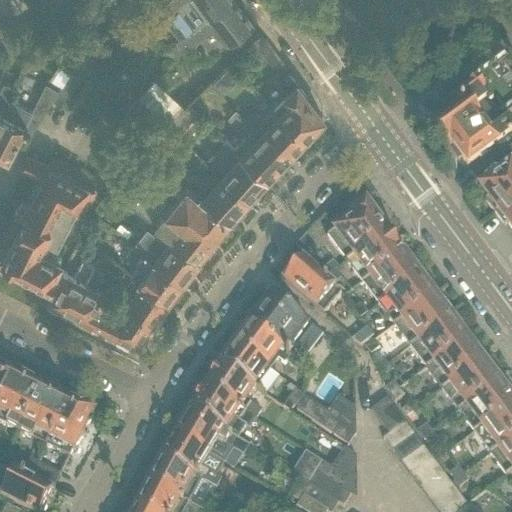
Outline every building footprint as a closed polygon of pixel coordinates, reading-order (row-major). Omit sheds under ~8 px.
[(36,0),(29,5),(36,13),(37,15),(40,20),(59,6),(55,0),(36,0)] [(173,0),(162,13),(167,18),(185,0),(173,0)] [(170,21),(167,24),(179,40),(192,31),(191,30),(192,29),(192,30),(232,0),(185,0),(169,17),(171,19),(170,21)] [(192,29),(191,30),(192,31),(179,40),(176,43),(183,52),(200,39),(209,51),(216,50),(251,24),(232,0),(192,30),(192,29)] [(6,24),(0,35),(0,49),(5,52),(16,30),(6,24)] [(139,47),(127,36),(119,45),(131,56),(139,47)] [(127,63),(114,77),(122,85),(136,71),(127,63)] [(77,64),(58,93),(51,103),(60,109),(86,70),(77,64)] [(281,98),(271,109),(304,140),(307,137),(311,137),(314,133),(315,129),(323,120),(287,73),(277,84),(286,92),(281,98)] [(432,128),(432,129),(432,130),(432,131),(432,132),(433,132),(433,133),(433,134),(436,138),(440,135),(449,147),(482,122),(491,115),(483,105),(492,99),(476,79),(466,86),(453,97),(461,108),(446,119),(443,116),(434,123),(433,124),(433,125),(432,126),(432,127),(432,128)] [(0,116),(7,102),(15,87),(5,82),(0,92),(0,116)] [(0,155),(7,160),(24,127),(32,131),(51,103),(58,93),(47,88),(33,115),(7,102),(0,116),(0,155)] [(140,99),(127,113),(154,139),(168,125),(176,117),(148,90),(140,99)] [(122,91),(113,100),(124,111),(133,103),(122,91)] [(176,117),(168,125),(175,132),(193,114),(191,112),(186,107),(176,117)] [(251,112),(243,120),(286,159),(295,150),(299,149),(303,145),(303,141),(304,140),(271,109),(261,120),(251,112)] [(235,112),(227,120),(236,128),(246,137),(245,137),(236,147),(235,148),(234,149),(267,179),(269,177),(273,177),(277,173),(277,169),(286,159),(243,120),(235,112)] [(482,122),(449,147),(459,160),(461,159),(468,168),(499,144),(506,154),(510,151),(511,149),(511,125),(508,120),(490,133),(482,122)] [(230,164),(219,175),(248,200),(251,196),(255,196),(259,192),(258,189),(267,179),(234,149),(224,139),(215,149),(230,164)] [(153,141),(146,148),(153,155),(160,147),(153,141)] [(0,266),(51,292),(61,272),(54,269),(59,258),(51,254),(78,201),(85,205),(93,190),(25,156),(18,170),(35,178),(25,198),(22,197),(14,212),(17,214),(0,248),(0,266)] [(485,203),(494,216),(511,202),(511,165),(479,190),(487,201),(485,203)] [(195,173),(186,185),(230,221),(237,212),(240,212),(244,207),(244,204),(248,200),(219,175),(218,176),(212,170),(203,179),(195,173)] [(186,185),(171,203),(153,189),(146,198),(117,176),(106,188),(120,198),(157,226),(200,259),(214,241),(230,221),(186,185)] [(327,239),(345,263),(386,232),(364,203),(363,203),(362,202),(360,202),(359,202),(358,203),(357,203),(356,204),(355,205),(354,206),(354,207),(353,208),(353,209),(353,210),(354,211),(354,212),(349,217),(351,221),(327,239)] [(511,202),(494,216),(503,228),(506,226),(511,234),(511,202)] [(119,224),(115,229),(125,236),(129,230),(119,224)] [(138,237),(135,242),(136,243),(136,242),(144,249),(142,251),(145,253),(182,282),(191,270),(194,269),(198,264),(198,261),(200,259),(157,226),(156,227),(156,228),(153,232),(147,227),(138,238),(138,237)] [(97,232),(89,244),(94,248),(103,236),(97,232)] [(345,263),(361,285),(403,254),(401,252),(401,247),(397,243),(393,242),(386,232),(345,263)] [(138,265),(131,275),(167,301),(169,299),(172,298),(176,293),(175,290),(182,282),(142,251),(141,252),(132,245),(125,255),(138,265)] [(361,285),(378,307),(419,276),(417,274),(417,269),(414,265),(409,263),(403,254),(361,285)] [(59,306),(70,311),(94,265),(82,259),(74,275),(62,269),(61,272),(51,292),(47,300),(49,301),(52,305),(56,307),(59,306)] [(297,264),(293,269),(292,272),(284,282),(299,295),(318,311),(323,315),(341,294),(333,287),(326,281),(319,276),(302,261),(300,263),(297,264)] [(327,267),(320,272),(322,273),(329,279),(335,271),(336,270),(338,269),(333,262),(329,265),(327,267)] [(87,320),(91,322),(99,306),(106,292),(96,287),(105,270),(94,265),(70,311),(78,316),(80,319),(84,321),(87,320)] [(131,292),(124,304),(125,305),(126,303),(154,320),(155,318),(159,318),(161,314),(161,310),(167,301),(131,275),(124,270),(117,282),(131,292)] [(335,271),(329,279),(335,284),(342,277),(335,271)] [(378,307),(394,329),(436,298),(427,287),(427,282),(423,278),(420,277),(419,276),(378,307)] [(256,316),(249,325),(300,365),(321,337),(272,295),(263,307),(261,308),(256,313),(256,316)] [(394,329),(410,350),(451,319),(450,317),(449,312),(446,307),(442,307),(436,298),(394,329)] [(99,306),(91,322),(97,326),(99,329),(103,331),(107,330),(133,344),(138,344),(154,320),(126,303),(125,305),(124,304),(117,314),(99,306)] [(360,305),(352,310),(360,320),(364,317),(365,316),(367,314),(366,313),(360,305)] [(410,350),(426,371),(467,340),(459,330),(459,325),(456,321),(452,320),(451,319),(410,350)] [(236,342),(235,344),(266,369),(269,371),(277,360),(284,366),(285,365),(295,372),(300,365),(249,325),(243,333),(241,334),(236,339),(236,342)] [(366,328),(352,339),(360,347),(373,337),(366,328)] [(426,371),(442,392),(483,361),(482,359),(481,355),(478,350),(474,350),(467,340),(426,371)] [(373,341),(365,348),(370,356),(379,349),(373,341)] [(227,355),(219,365),(255,389),(269,371),(266,369),(235,344),(234,345),(231,346),(227,352),(227,355)] [(442,392),(457,413),(499,382),(492,372),(491,368),(488,363),(484,363),(483,361),(442,392)] [(219,365),(204,388),(256,421),(262,412),(248,402),(256,390),(255,389),(219,365)] [(0,398),(12,375),(8,373),(9,370),(3,367),(0,368),(0,398)] [(279,378),(269,371),(255,389),(256,390),(266,397),(279,378)] [(0,422),(18,432),(41,386),(28,380),(26,376),(22,374),(17,374),(14,373),(13,376),(12,375),(0,398),(0,422)] [(457,413),(473,434),(511,405),(511,395),(510,393),(506,392),(499,382),(457,413)] [(384,390),(390,397),(397,391),(392,384),(384,390)] [(18,432),(45,446),(68,400),(66,399),(65,396),(61,394),(57,394),(41,386),(18,432)] [(204,388),(190,410),(224,433),(226,434),(237,441),(239,439),(246,427),(250,430),(256,421),(204,388)] [(292,396),(283,408),(290,413),(294,407),(296,403),(292,400),(294,397),(295,395),(297,393),(295,391),(293,394),(292,396)] [(397,391),(390,397),(395,404),(402,398),(397,391)] [(294,397),(292,400),(296,403),(294,407),(298,410),(300,408),(302,400),(304,398),(297,393),(295,395),(294,397)] [(298,410),(297,412),(328,434),(335,425),(324,417),(326,414),(304,398),(302,400),(300,408),(298,410)] [(326,414),(324,417),(335,425),(354,438),(355,436),(355,412),(347,407),(337,399),(326,414)] [(405,424),(387,399),(371,412),(389,436),(405,424)] [(68,400),(45,446),(69,458),(76,445),(79,444),(82,439),(81,437),(87,425),(90,424),(92,420),(92,415),(93,413),(89,411),(88,408),(84,406),(80,406),(68,400)] [(511,405),(473,434),(490,456),(511,439),(511,405)] [(179,422),(171,435),(210,457),(225,466),(233,452),(243,458),(249,449),(237,441),(226,434),(224,433),(190,410),(182,423),(179,422)] [(405,424),(389,436),(383,440),(392,451),(414,435),(405,424)] [(335,425),(328,434),(347,447),(354,438),(335,425)] [(424,427),(417,433),(422,440),(429,434),(431,433),(426,426),(424,427)] [(429,434),(422,440),(427,446),(434,441),(436,440),(433,436),(431,433),(429,434)] [(166,449),(160,459),(201,481),(213,488),(216,490),(221,481),(217,478),(225,466),(210,457),(171,435),(164,447),(166,449)] [(423,447),(414,435),(392,451),(401,464),(423,447)] [(511,439),(490,456),(506,478),(511,472),(511,439)] [(410,476),(432,459),(423,447),(401,464),(410,476)] [(318,469),(315,474),(350,497),(356,500),(357,499),(356,457),(346,450),(344,449),(330,471),(327,475),(318,469)] [(235,472),(243,458),(233,452),(225,466),(235,472)] [(306,485),(307,486),(315,474),(318,469),(320,465),(305,455),(291,476),(306,485)] [(152,474),(147,484),(187,505),(188,505),(189,504),(204,511),(207,505),(205,504),(192,497),(201,481),(160,459),(158,463),(156,462),(151,473),(152,474)] [(419,488),(441,472),(432,459),(410,476),(419,488)] [(34,461),(27,475),(38,481),(45,467),(34,461)] [(330,471),(320,465),(318,469),(327,475),(330,471)] [(45,467),(38,481),(53,489),(60,475),(45,467)] [(458,469),(449,476),(454,483),(463,476),(458,469)] [(0,496),(21,508),(29,511),(43,511),(44,511),(46,508),(46,503),(52,493),(12,472),(11,473),(5,470),(0,480),(0,496)] [(428,500),(450,484),(441,472),(419,488),(428,500)] [(315,474),(307,486),(311,489),(337,506),(338,504),(343,508),(349,499),(350,497),(315,474)] [(463,476),(454,483),(459,489),(468,483),(463,476)] [(213,488),(201,481),(192,497),(205,504),(213,488)] [(139,498),(134,508),(142,511),(184,511),(188,505),(187,505),(147,484),(146,485),(144,484),(138,497),(139,498)] [(436,511),(459,496),(450,484),(428,500),(436,511)] [(302,485),(293,499),(299,504),(299,505),(297,508),(302,511),(325,511),(305,499),(311,489),(307,486),(306,485),(305,487),(302,485)] [(311,489),(305,499),(325,511),(333,511),(334,510),(336,507),(337,506),(311,489)] [(463,511),(469,509),(459,496),(436,511),(463,511)]
